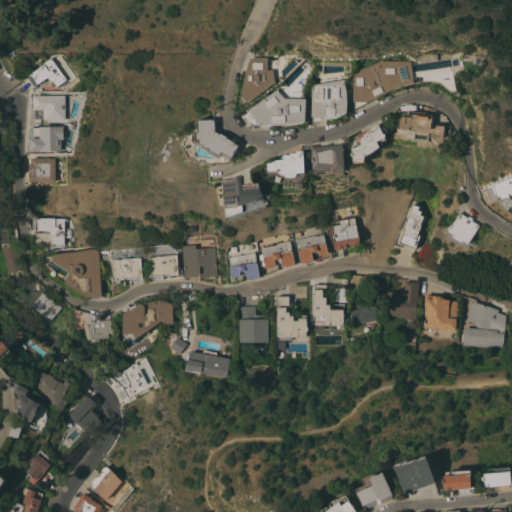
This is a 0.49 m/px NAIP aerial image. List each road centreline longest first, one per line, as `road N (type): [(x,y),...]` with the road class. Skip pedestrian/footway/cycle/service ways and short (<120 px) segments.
road 1 (residential): [(0,93),(13,112),(32,266),(77,301),(112,303),(152,287),(255,287),(335,268),(425,275),(511,298)]
road 2 (residential): [(60,511),(111,423),(101,394),(74,363),(0,307),(3,117),(13,112)]
road 3 (residential): [(511,229),(475,204),(458,127),(429,100),(405,99),(337,128),(273,141),(231,126),(228,98)]
road 4 (residential): [(511,495),(381,511)]
